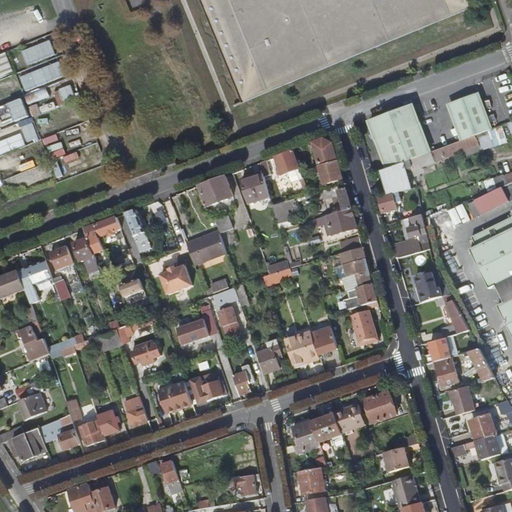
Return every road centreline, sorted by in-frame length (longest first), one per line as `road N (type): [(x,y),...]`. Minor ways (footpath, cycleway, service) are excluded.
road 1 (residential): [(342,115),(0,245)]
road 2 (residential): [(18,493),(263,409)]
road 3 (residential): [(342,115),(410,358)]
road 4 (residential): [(511,51),(342,115)]
road 5 (residential): [(410,358),(457,511)]
road 6 (residential): [(263,409),(410,358)]
